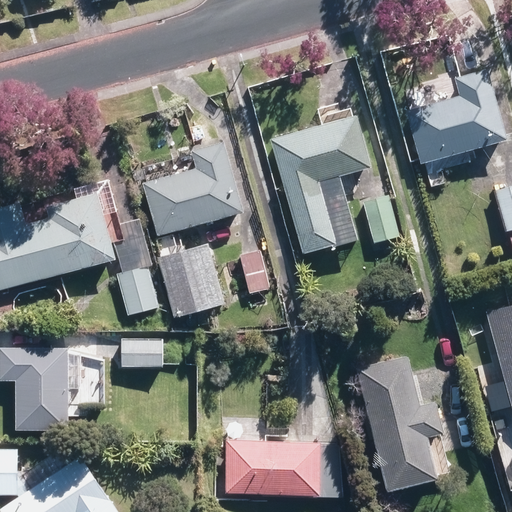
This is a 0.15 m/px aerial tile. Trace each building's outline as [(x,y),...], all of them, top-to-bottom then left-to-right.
[(460,97),(409,111),(423,159),(501,138),(482,73),(455,80),(460,97)] [(351,121),(271,143),(301,252),(351,239),(333,174),(364,166),(351,121)] [(235,211),(218,146),(193,153),(198,171),(145,185),(157,232),(235,211)] [(511,188),(495,193),(505,229),(511,226),(511,188)] [(0,285),(108,257),(92,197),(49,209),(52,221),(21,229),(15,207),(0,210),(0,285)] [(385,198),(363,204),(373,242),(395,236),(385,198)] [(146,264),(134,221),(106,229),(117,272),(146,264)] [(204,246),(158,259),(174,316),(220,304),(204,246)] [(270,287),(261,250),(242,255),(251,292),(270,287)] [(144,268),(118,275),(128,313),(154,306),(144,268)] [(511,308),(490,313),(511,406),(511,308)] [(162,364),(162,340),(123,340),(122,364),(162,364)] [(62,428),(62,349),(0,349),(0,375),(16,376),(16,428),(62,428)] [(403,363),(358,373),(384,489),(430,479),(420,436),(438,433),(431,403),(413,407),(403,363)] [(314,492),(315,447),(227,445),(226,490),(314,492)] [(0,494),(12,495),(12,451),(0,451),(0,494)] [(110,511),(77,461),(0,511),(110,511)]
